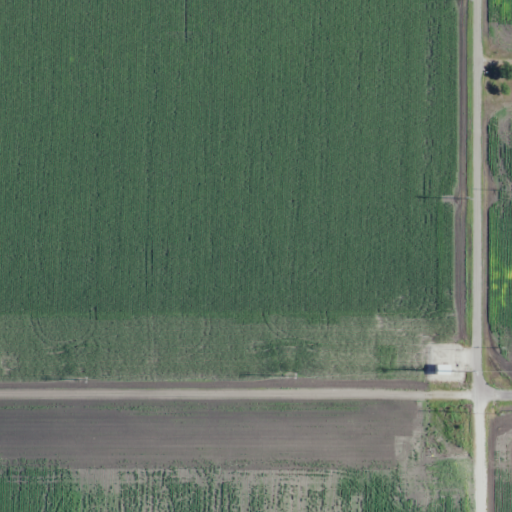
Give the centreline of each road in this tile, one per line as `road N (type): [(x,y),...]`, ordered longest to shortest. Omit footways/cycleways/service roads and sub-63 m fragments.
road 1 (track): [(511,394),(0,394)]
road 2 (residential): [(475,511),(475,0)]
